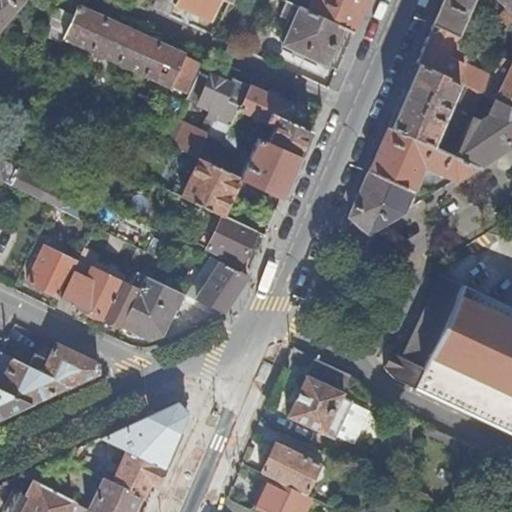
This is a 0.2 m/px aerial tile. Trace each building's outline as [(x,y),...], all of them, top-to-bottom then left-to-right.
[(0,0),(0,29),(26,0),(25,0),(0,0)] [(175,0),(158,0),(155,9),(169,16),(174,4),(175,0)] [(220,0),(230,4),(232,0),(175,0),(174,4),(210,21),(220,0)] [(354,33),(368,0),(313,0),(308,12),(354,33)] [(444,0),(433,26),(457,37),(474,0),(444,0)] [(508,27),(511,22),(511,0),(499,0),(506,6),(497,16),(508,27)] [(337,71),(354,33),(308,12),(287,3),(279,18),(293,24),(283,46),(337,71)] [(73,17),(55,9),(42,36),(61,44),(64,39),(92,51),(98,38),(106,21),(77,8),(73,17)] [(132,33),(106,21),(98,38),(92,51),(112,61),(119,64),(132,33)] [(433,26),(417,64),(459,84),(467,88),(482,95),(484,96),(492,79),(462,66),(472,44),(457,37),(433,26)] [(144,75),(158,45),(139,36),(132,33),(119,64),(144,75)] [(199,64),(158,45),(144,75),(171,88),(177,77),(190,84),(199,64)] [(494,100),(511,108),(511,63),(501,59),(492,79),(484,96),(494,100)] [(417,64),(389,127),(431,147),(434,141),(442,144),(447,131),(440,128),(459,84),(417,64)] [(197,107),(211,76),(200,71),(187,102),(197,107)] [(239,110),(249,86),(238,81),(228,77),(226,83),(211,76),(197,107),(208,111),(206,117),(215,121),(230,127),(238,109),(239,110)] [(271,115),(287,121),(292,109),(291,105),(249,86),(239,110),(268,122),(271,115)] [(482,95),(467,88),(460,103),(462,109),(473,114),(482,95)] [(455,157),(478,168),(511,145),(511,108),(494,100),(488,115),(480,121),(472,118),(455,157)] [(300,157),(310,134),(287,123),(287,121),(271,115),(268,122),(267,124),(275,127),(270,137),(263,133),(260,140),(300,157)] [(258,139),(260,140),(263,133),(265,128),(246,119),(241,131),(244,133),(258,139)] [(174,147),(198,158),(209,135),(179,120),(167,144),(174,147)] [(241,131),(230,127),(215,121),(209,135),(210,136),(237,148),(244,133),(241,131)] [(389,127),(369,173),(413,192),(424,166),(456,181),(478,168),(455,157),(431,147),(389,127)] [(282,198),(300,157),(260,140),(258,139),(240,178),(282,198)] [(0,181),(53,207),(61,191),(4,163),(6,158),(0,154),(0,181)] [(223,216),(240,178),(200,159),(185,189),(176,184),(172,192),(223,216)] [(370,233),(403,213),(413,192),(369,173),(349,217),(370,233)] [(64,192),(61,191),(53,207),(56,208),(64,192)] [(241,265),(257,232),(223,216),(208,249),(241,265)] [(160,247),(163,240),(154,236),(146,252),(155,256),(160,247)] [(155,256),(170,263),(174,255),(160,247),(155,256)] [(57,297),(60,298),(77,264),(45,248),(28,283),(57,297)] [(60,298),(122,327),(122,326),(142,284),(137,282),(133,289),(121,283),(116,280),(99,273),(92,269),(96,261),(98,255),(85,248),(77,264),(60,298)] [(209,282),(221,262),(211,258),(199,277),(209,282)] [(103,265),(96,261),(92,269),(99,273),(103,265)] [(235,295),(247,275),(221,262),(209,282),(235,295)] [(116,280),(121,283),(125,276),(120,274),(116,280)] [(511,433),(511,307),(441,274),(432,294),(441,298),(422,339),(413,335),(403,356),(392,351),(385,367),(393,376),(393,377),(511,433)] [(142,284),(122,326),(150,339),(162,335),(182,294),(146,276),(142,284)] [(198,302),(209,282),(199,277),(187,297),(198,302)] [(223,314),(235,295),(209,282),(198,302),(223,314)] [(441,298),(432,294),(413,335),(422,339),(441,298)] [(28,366),(71,387),(98,375),(99,364),(55,343),(49,355),(39,350),(36,355),(34,355),(28,366)] [(0,353),(0,390),(30,405),(71,387),(28,366),(1,353),(0,353)] [(351,375),(315,358),(287,417),(335,439),(337,435),(352,402),(342,398),(344,393),(343,392),(351,375)] [(0,419),(30,405),(0,390),(0,419)] [(352,402),(337,435),(353,442),(369,410),(352,402)] [(177,403),(101,438),(126,451),(163,468),(187,414),(177,403)] [(275,443),(260,474),(265,476),(270,478),(305,495),(313,480),(317,482),(324,467),(275,443)] [(79,448),(61,457),(94,474),(99,463),(97,457),(79,448)] [(454,458),(437,449),(427,470),(445,478),(454,458)] [(112,482),(142,497),(149,483),(156,486),(163,468),(126,451),(112,482)] [(40,467),(22,475),(32,480),(57,493),(64,479),(40,467)] [(265,476),(249,508),(254,511),(270,478),(265,476)] [(102,478),(87,508),(94,511),(134,511),(142,497),(112,482),(102,478)] [(303,511),(310,498),(305,495),(270,478),(254,511),(256,511),(303,511)] [(57,493),(32,480),(25,494),(19,491),(13,495),(4,511),(66,511),(72,501),(57,493)]
